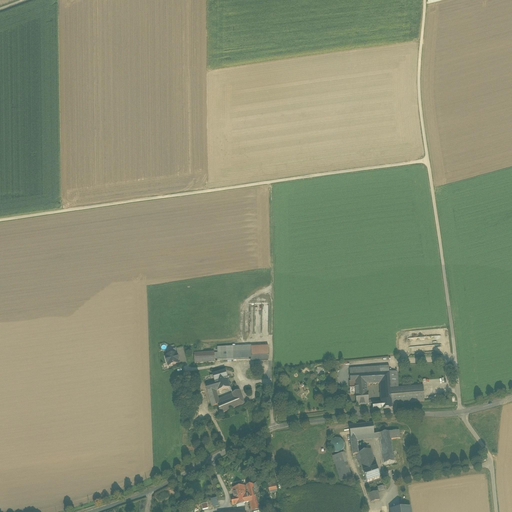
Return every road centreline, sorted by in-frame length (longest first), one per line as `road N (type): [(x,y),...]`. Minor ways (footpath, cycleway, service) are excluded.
road 1 (unclassified): [(86,511),(148,491),(272,428),(460,413),(511,398)]
road 2 (track): [(0,219),(427,159)]
road 3 (track): [(424,0),(420,101),(460,413)]
road 4 (unknown): [(344,381),(350,365),(455,362)]
